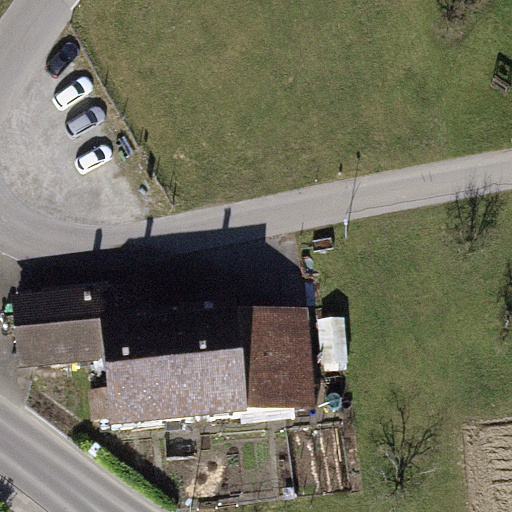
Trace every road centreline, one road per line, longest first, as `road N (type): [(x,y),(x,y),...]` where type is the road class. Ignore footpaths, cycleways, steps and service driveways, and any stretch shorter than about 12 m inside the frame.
road 1 (residential): [(0,223),(55,245),(103,249),(511,162)]
road 2 (tertiary): [(0,438),(99,511)]
